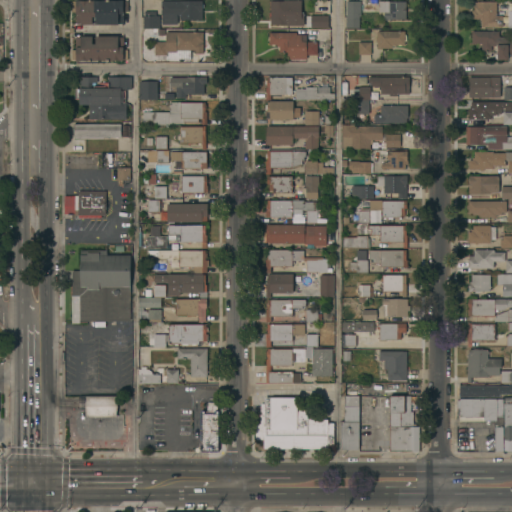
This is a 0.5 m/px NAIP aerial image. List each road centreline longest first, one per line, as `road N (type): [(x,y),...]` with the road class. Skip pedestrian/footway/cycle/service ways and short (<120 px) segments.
road 1 (residential): [(436,511),(442,0)]
road 2 (residential): [(235,0),(236,482)]
road 3 (residential): [(511,70),(48,69)]
road 4 (secondary): [(21,0),(21,319)]
road 5 (secondary): [(33,483),(48,453),(48,171)]
road 6 (secondary): [(48,171),(48,0)]
road 7 (primary): [(236,482),(257,494),(366,494)]
road 8 (primary): [(33,483),(160,483)]
road 9 (primary): [(437,469),(311,470)]
